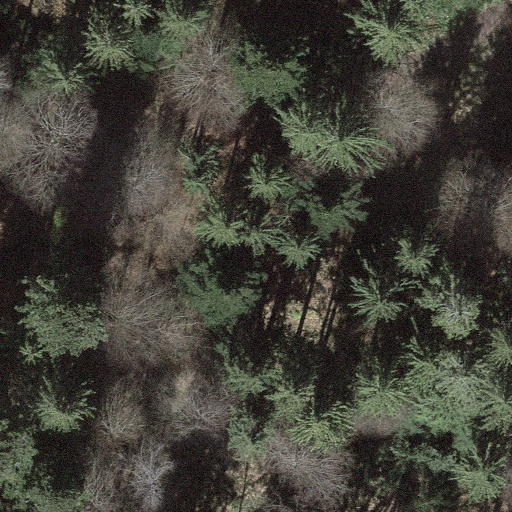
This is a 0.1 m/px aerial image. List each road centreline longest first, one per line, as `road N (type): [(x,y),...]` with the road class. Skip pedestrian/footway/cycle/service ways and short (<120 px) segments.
road 1 (track): [(0,503),(141,401),(435,39)]
road 2 (track): [(0,151),(96,142),(265,98),(435,39)]
